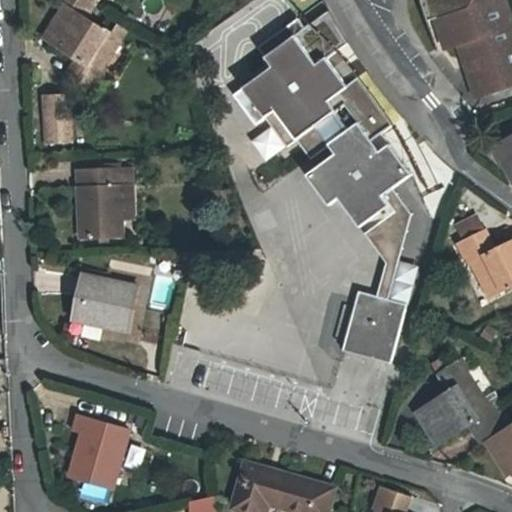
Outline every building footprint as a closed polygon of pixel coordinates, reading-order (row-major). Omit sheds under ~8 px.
[(67,6),(87,19),(99,0),(67,0),(65,5),(67,6)] [(422,0),(423,3),(429,21),(437,18),(447,50),(460,46),(477,99),(511,87),(511,21),(505,0),(422,0)] [(91,95),(103,75),(99,72),(108,59),(104,57),(117,37),(87,19),(67,6),(46,39),(81,61),(68,80),(81,89),(91,95)] [(361,227),(391,205),(384,195),(394,188),(413,174),(391,144),(381,151),(373,140),(394,125),(381,104),(373,93),(360,78),(349,86),(328,58),(348,43),(340,31),(329,12),(307,28),(300,18),(260,47),(274,67),(235,95),(257,125),(267,118),(287,147),(297,140),(311,159),(331,145),(337,154),(308,175),(330,205),(340,198),(361,227)] [(45,96),(46,114),(46,118),(47,142),(71,141),(70,107),(70,97),(69,95),(45,96)] [(511,137),(496,146),(511,177),(511,137)] [(132,168),(119,169),(121,216),(134,216),(132,168)] [(121,216),(119,169),(105,170),(79,171),(82,237),(122,235),(121,216)] [(412,214),(394,188),(384,195),(391,205),(396,212),(366,233),(387,263),(378,296),(389,299),(412,214)] [(230,189),(206,193),(210,214),(234,210),(230,189)] [(494,295),(511,285),(511,242),(493,252),(482,231),(458,243),(469,264),(473,262),(480,276),(484,274),(494,295)] [(130,331),(140,286),(84,274),(74,319),(130,331)] [(407,303),(389,299),(378,296),(360,291),(343,350),(391,363),(407,303)] [(474,423),(486,443),(488,442),(509,429),(496,409),(493,411),(484,398),(481,400),(469,380),(472,378),(462,361),(439,375),(450,392),(418,412),(439,445),(474,423)] [(75,460),(70,476),(114,488),(131,431),(78,415),(73,431),(85,434),(77,460),(75,460)] [(511,426),(509,429),(488,442),(509,475),(511,472),(511,426)] [(266,511),(269,502),(302,511),(327,511),(334,488),(247,464),(235,508),(249,511),(266,511)] [(401,511),(408,495),(383,486),(375,508),(379,510),(378,511),(401,511)] [(216,511),(216,496),(192,501),(192,511),(216,511)]
